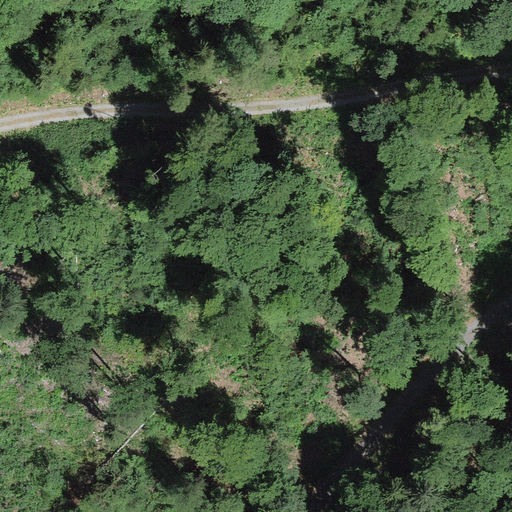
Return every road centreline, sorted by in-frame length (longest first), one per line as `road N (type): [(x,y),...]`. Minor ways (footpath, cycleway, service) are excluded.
road 1 (track): [(0,126),(86,115),(278,110),(511,73)]
road 2 (track): [(511,304),(446,358),(305,511)]
